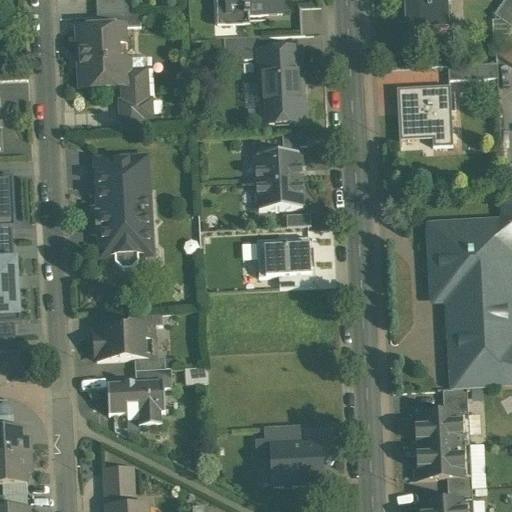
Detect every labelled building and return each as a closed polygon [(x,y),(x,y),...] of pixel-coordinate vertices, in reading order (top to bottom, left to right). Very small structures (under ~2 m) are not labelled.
[(95,0),(96,19),(100,19),(128,18),(127,0),(95,0)] [(280,0),(227,0),(227,2),(228,19),(249,18),(281,16),(280,0)] [(462,0),(403,0),(406,36),(450,34),(448,3),(463,2),(462,0)] [(511,0),(505,0),(493,18),(511,31),(511,0)] [(227,2),(217,2),(218,29),(249,28),(249,18),(228,19),(227,2)] [(128,18),(100,19),(101,31),(125,30),(125,31),(141,30),(141,17),(128,18)] [(101,31),(80,32),(78,34),(80,88),(93,88),(93,89),(96,92),(106,91),(108,88),(108,87),(122,86),(132,86),(131,73),(131,61),(127,61),(125,31),(125,30),(101,31)] [(259,40),(223,42),(224,65),(258,63),(258,57),(260,56),(259,40)] [(260,56),(258,57),(258,63),(261,126),(302,124),(301,98),(303,96),(303,89),(300,86),(299,55),(260,56)] [(495,70),(479,71),(480,86),(496,86),(495,70)] [(479,71),(448,71),(449,87),(480,86),(479,71)] [(146,72),(131,73),(132,86),(122,86),(123,104),(148,103),(146,72)] [(450,94),(397,97),(400,148),(433,146),(434,154),(454,153),(450,94)] [(123,104),(119,104),(121,134),(142,133),(141,121),(151,120),(150,102),(148,103),(123,104)] [(305,138),(281,139),(282,157),(299,156),(299,150),(306,150),(305,138)] [(282,157),(255,158),(257,186),(301,184),(299,156),(282,157)] [(146,161),(96,164),(98,214),(99,214),(100,235),(99,235),(101,261),(115,260),(115,267),(122,273),(131,272),(137,266),(137,252),(146,251),(151,246),(146,161)] [(0,231),(12,231),(14,230),(12,182),(0,182),(0,231)] [(301,184),(257,186),(258,214),(302,212),(301,184)] [(511,301),(509,244),(511,244),(511,191),(502,192),(505,229),(431,233),(432,264),(447,263),(451,335),(454,394),(465,393),(466,394),(468,393),(511,391),(511,301)] [(310,218),(286,219),(286,231),(310,230),(310,218)] [(0,231),(0,247),(12,247),(12,231),(0,231)] [(308,242),(257,245),(259,282),(279,281),(310,279),(310,271),(308,242)] [(17,263),(0,263),(0,324),(14,323),(20,323),(17,263)] [(310,271),(310,279),(279,281),(279,292),(315,291),(314,271),(310,271)] [(162,317),(132,318),(132,330),(152,329),(152,330),(162,329),(162,317)] [(15,343),(14,323),(0,324),(0,343),(14,343),(15,343)] [(132,330),(130,330),(127,334),(93,335),(94,352),(96,352),(96,365),(134,363),(154,362),(154,361),(152,330),(152,329),(132,330)] [(14,343),(0,343),(0,355),(14,354),(14,343)] [(154,362),(134,363),(135,375),(165,373),(164,361),(154,361),(154,362)] [(165,373),(135,375),(135,387),(162,386),(162,385),(163,385),(164,393),(172,392),(171,373),(165,373)] [(162,386),(135,387),(135,388),(134,388),(133,387),(132,387),(132,388),(126,388),(126,387),(124,387),(124,388),(108,388),(107,388),(108,419),(110,419),(126,418),(127,423),(138,422),(139,430),(138,430),(138,431),(162,430),(161,429),(160,416),(163,416),(164,416),(165,416),(164,393),(163,385),(162,385),(162,386)] [(454,394),(442,395),(443,419),(467,417),(466,394),(465,393),(454,394)] [(443,419),(413,420),(415,452),(469,449),(467,417),(443,419)] [(12,419),(0,419),(0,431),(13,431),(12,419)] [(299,429),(263,431),(265,442),(270,441),(271,449),(301,448),(299,429)] [(0,431),(0,459),(31,458),(30,446),(24,446),(24,430),(13,431),(0,431)] [(301,448),(271,449),(273,489),(322,487),(321,447),(301,448)] [(469,449),(415,452),(417,484),(447,482),(471,481),(469,449)] [(31,458),(0,459),(0,487),(2,487),(26,486),(25,469),(31,469),(31,458)] [(131,474),(104,475),(105,500),(132,498),(131,474)] [(471,481),(447,482),(447,494),(471,493),(471,481)] [(26,486),(2,487),(2,499),(26,498),(26,486)] [(471,493),(447,494),(448,506),(472,505),(471,493)] [(26,498),(2,499),(3,511),(27,510),(26,498)]
